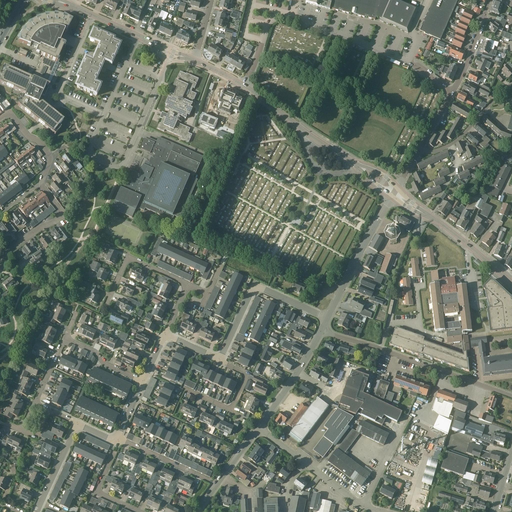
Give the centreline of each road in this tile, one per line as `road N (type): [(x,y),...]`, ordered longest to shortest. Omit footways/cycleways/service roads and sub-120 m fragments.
road 1 (residential): [(159,78),(119,169),(87,155),(104,114)]
road 2 (residential): [(219,359),(259,287),(327,317)]
road 3 (tertiary): [(358,165),(242,85)]
road 4 (residential): [(511,396),(380,347)]
road 5 (unclassified): [(327,317),(391,195)]
road 6 (residential): [(361,505),(258,427)]
road 7 (residential): [(103,309),(128,257),(188,284)]
road 8 (residential): [(184,387),(230,410),(247,374),(219,359)]
road 9 (residential): [(292,18),(407,61)]
